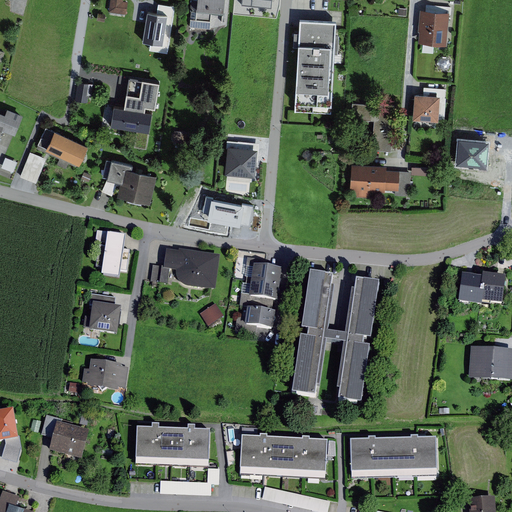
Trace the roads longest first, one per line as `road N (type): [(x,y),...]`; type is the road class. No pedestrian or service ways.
road 1 (residential): [(0,190),(194,237),(386,259),(439,257),(511,232)]
road 2 (residential): [(0,475),(130,503),(272,511)]
